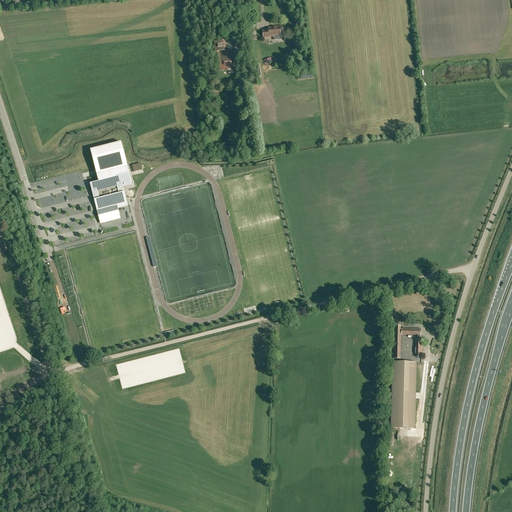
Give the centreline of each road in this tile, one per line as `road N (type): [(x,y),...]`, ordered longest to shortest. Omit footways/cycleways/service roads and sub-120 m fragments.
road 1 (track): [(0,409),(40,378),(445,272)]
road 2 (trunk): [(511,264),(472,383),(452,511)]
road 3 (unclassified): [(425,511),(434,422),(474,264)]
road 4 (trunk): [(466,511),(511,305)]
road 5 (track): [(0,222),(53,375)]
